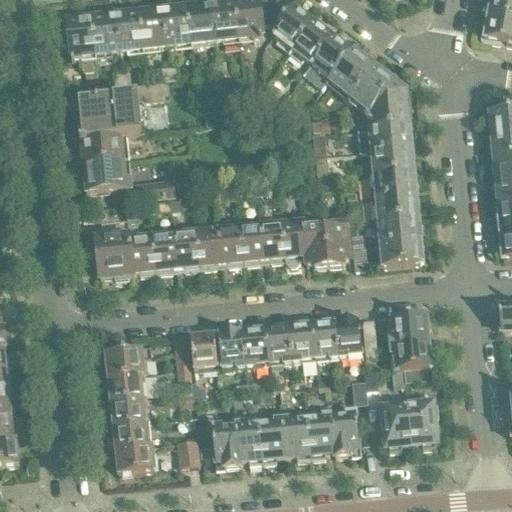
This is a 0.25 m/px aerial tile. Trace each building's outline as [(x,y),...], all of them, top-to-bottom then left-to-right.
[(490,18),(489,20),(511,24),(511,3),(493,0),(492,8),(489,9),(487,16),(490,18)] [(252,3),(233,5),(238,45),(254,43),(255,51),(260,50),(260,47),(263,46),(264,38),(262,22),(266,21),(265,16),(267,16),(265,5),(253,6),(252,3)] [(274,34),(277,37),(295,13),(283,4),(283,3),(270,4),(274,34)] [(218,10),(209,11),(213,48),(238,45),(233,5),(218,7),(218,10)] [(205,9),(186,11),(190,50),(213,48),(209,11),(205,12),(205,9)] [(170,16),(163,16),(166,53),(190,50),(186,11),(170,12),(170,16)] [(273,42),(293,57),(317,25),(303,14),(301,17),(295,13),(277,37),(273,42)] [(157,14),(138,16),(142,55),(166,53),(163,16),(157,17),(157,14)] [(122,21),(115,22),(119,58),(142,55),(138,16),(122,18),(122,21)] [(109,19),(92,21),(96,60),(119,58),(115,22),(110,22),(109,19)] [(511,24),(489,20),(488,29),(485,28),(483,38),(486,39),(486,41),(489,45),(490,45),(490,48),(511,51),(511,24)] [(74,26),(68,27),(72,67),(79,66),(80,74),(82,74),(83,76),(84,76),(84,79),(86,79),(87,89),(99,87),(96,60),(92,21),(74,23),(74,26)] [(293,57),(311,71),(333,42),(328,38),(330,35),(317,25),(293,57)] [(329,87),(330,88),(353,58),(352,57),(354,54),(342,43),(339,47),(333,42),(311,71),(330,86),(329,87)] [(262,67),(266,70),(274,60),(265,53),(262,67)] [(341,102),(349,108),(374,75),(367,69),(368,65),(361,60),(358,61),(353,58),(330,88),(344,99),(341,102)] [(219,80),(218,67),(210,68),(212,81),(219,80)] [(226,67),(218,67),(219,80),(227,79),(226,67)] [(178,72),(170,73),(171,86),(179,85),(178,72)] [(171,86),(170,73),(162,74),(163,86),(171,86)] [(367,121),(367,122),(393,89),(391,88),(392,84),(385,79),(382,80),(374,75),(349,108),(356,114),(359,110),(369,118),(367,121)] [(130,77),(122,78),(123,90),(131,90),(130,77)] [(123,90),(122,78),(114,79),(116,91),(123,90)] [(120,106),(76,112),(76,114),(78,114),(79,131),(78,131),(78,133),(84,133),(85,147),(126,142),(140,140),(141,140),(137,108),(143,107),(143,108),(147,108),(170,105),(168,89),(119,95),(120,106)] [(370,135),(370,137),(408,133),(407,131),(411,129),(410,120),(406,119),(405,106),(408,104),(407,95),(401,91),(398,93),(393,89),(367,122),(371,125),(374,125),(375,134),(370,135)] [(289,101),(281,111),(287,116),(295,106),(289,101)] [(494,132),(495,142),(511,140),(511,104),(505,107),(505,113),(492,114),(490,116),(492,130),(494,132)] [(329,126),(320,127),(321,137),(329,136),(329,126)] [(321,137),(320,127),(312,128),(313,137),(321,137)] [(354,128),(341,129),(342,135),(342,139),(355,138),(354,128)] [(366,149),(367,160),(410,156),(409,146),(412,144),(411,135),(408,134),(408,133),(370,137),(371,149),(366,149)] [(313,141),(315,162),(326,161),(324,140),(313,141)] [(495,166),(511,163),(511,140),(495,142),(496,149),(494,152),(495,166)] [(81,147),(84,172),(129,166),(126,142),(85,147),(81,147)] [(372,168),(373,182),(412,178),(412,177),(415,175),(414,166),(410,165),(410,156),(367,160),(368,168),(372,168)] [(326,161),(315,162),(317,183),(327,182),(326,161)] [(499,180),(500,188),(511,187),(511,163),(495,166),(496,178),(499,180)] [(129,166),(84,172),(87,200),(132,195),(129,166)] [(370,196),(371,206),(414,202),(413,192),(416,190),(415,181),(412,179),(412,178),(373,182),(375,195),(370,196)] [(309,185),(298,186),(299,199),(310,198),(309,185)] [(341,185),(321,187),(321,197),(342,195),(341,185)] [(136,190),(137,205),(175,201),(174,186),(136,190)] [(299,199),(298,186),(287,187),(288,200),(299,199)] [(499,210),(500,213),(511,212),(511,187),(500,188),(500,197),(498,199),(499,210)] [(266,189),(256,190),(258,203),(267,202),(266,189)] [(258,203),(256,190),(246,191),(247,204),(258,203)] [(223,194),(215,195),(216,207),(225,206),(223,194)] [(216,207),(215,195),(206,196),(207,208),(216,207)] [(346,198),(347,206),(358,205),(357,197),(346,198)] [(376,214),(378,228),(416,224),(415,223),(419,220),(418,212),(415,210),(414,202),(371,206),(372,214),(376,214)] [(179,205),(171,206),(171,213),(172,217),(180,217),(179,205)] [(358,205),(347,206),(348,215),(359,214),(358,205)] [(159,218),(157,207),(149,208),(151,219),(159,218)] [(502,239),(511,238),(511,212),(500,213),(500,215),(496,217),(497,226),(501,227),(502,238),(501,238),(501,239),(502,239)] [(345,222),(323,224),(327,274),(343,272),(343,268),(350,267),(345,222)] [(129,225),(129,228),(130,235),(130,239),(128,239),(134,279),(140,278),(141,282),(156,280),(152,242),(139,243),(137,224),(129,225)] [(311,226),(302,227),(306,267),(307,272),(314,271),(314,275),(327,274),(323,224),(311,226)] [(375,242),(376,251),(418,247),(417,238),(421,235),(420,227),(416,225),(416,224),(378,228),(379,241),(375,242)] [(302,227),(281,229),(285,267),(285,269),(287,269),(291,272),(296,271),(300,267),(306,267),(302,227)] [(130,235),(129,228),(103,231),(103,237),(92,239),(91,235),(90,235),(93,259),(98,259),(100,282),(115,281),(116,284),(134,283),(134,279),(128,239),(130,239),(130,235)] [(281,229),(261,231),(264,266),(271,266),(271,269),(285,267),(281,229)] [(261,231),(239,233),(243,272),(259,270),(259,267),(264,266),(261,231)] [(239,233),(217,235),(221,270),(228,270),(229,273),(243,272),(239,233)] [(217,235),(195,237),(199,276),(216,274),(216,271),(221,270),(217,235)] [(195,237),(173,240),(177,275),(185,274),(185,277),(199,276),(195,237)] [(511,238),(502,239),(503,249),(499,252),(500,260),(505,261),(505,264),(511,264),(511,238)] [(173,240),(152,242),(156,280),(172,279),(172,275),(177,275),(173,240)] [(364,241),(351,242),(353,253),(365,252),(364,244),(364,241)] [(418,247),(376,251),(378,274),(421,270),(420,268),(424,266),(423,258),(419,256),(418,247)] [(365,252),(353,253),(355,276),(367,275),(365,252)] [(511,312),(499,313),(502,338),(511,337),(511,312)] [(388,326),(390,352),(428,348),(427,336),(430,334),(429,326),(426,325),(426,322),(388,326)] [(334,327),(334,329),(338,365),(363,363),(360,327),(357,327),(354,325),(347,325),(345,328),(336,329),(336,327),(334,327)] [(364,330),(366,354),(374,353),(376,353),(374,329),(373,325),(364,326),(364,330)] [(314,331),(311,331),(315,367),(338,365),(334,329),(325,330),(323,328),(315,329),(314,331)] [(290,331),(288,332),(292,370),(315,367),(311,331),(310,331),(308,329),(301,330),(299,333),(290,334),(290,331)] [(267,336),(265,336),(268,372),(292,370),(288,332),(288,334),(279,335),(277,333),(269,333),(267,336)] [(241,336),(241,338),(245,374),(268,372),(265,336),(264,336),(262,334),(254,335),(252,337),(244,338),(243,336),(241,336)] [(245,374),(241,338),(232,339),(230,337),(223,338),(221,340),(219,340),(222,376),(245,374)] [(191,341),(194,377),(218,375),(215,341),(213,341),(213,339),(200,340),(201,343),(192,344),(192,341),(191,341)] [(174,343),(177,376),(190,375),(187,341),(174,343)] [(428,348),(390,352),(393,377),(404,376),(426,373),(430,373),(430,370),(433,368),(432,360),(429,358),(428,348)] [(0,352),(0,376),(9,376),(8,360),(4,359),(4,352),(0,352)] [(374,353),(366,354),(367,362),(375,361),(374,353)] [(109,382),(109,384),(146,380),(145,366),(152,365),(151,355),(106,360),(107,370),(106,372),(106,381),(109,382)] [(426,373),(404,376),(405,388),(427,386),(426,373)] [(190,375),(177,376),(178,386),(191,384),(190,375)] [(0,376),(0,400),(10,400),(10,399),(9,399),(8,393),(11,393),(9,376),(0,376)] [(405,388),(404,376),(393,377),(395,394),(406,393),(405,388)] [(364,380),(365,388),(367,410),(378,409),(377,387),(376,379),(364,380)] [(111,407),(111,408),(145,403),(149,403),(147,388),(143,389),(143,382),(146,381),(146,380),(109,384),(110,394),(108,396),(109,405),(111,407)] [(341,384),(341,381),(341,380),(317,382),(318,393),(320,393),(329,392),(342,391),(341,384)] [(341,381),(341,384),(342,391),(350,390),(349,380),(341,381)] [(294,386),(294,387),(295,395),(303,394),(302,385),(294,386)] [(191,388),(191,390),(192,399),(193,407),(206,405),(205,393),(197,394),(196,387),(191,388)] [(367,410),(365,388),(353,389),(355,411),(367,410)] [(237,401),(241,400),(256,399),(255,389),(247,389),(247,390),(236,391),(237,394),(237,401)] [(179,391),(180,400),(192,399),(191,390),(179,391)] [(330,404),(329,392),(320,393),(321,405),(330,404)] [(288,396),(280,397),(281,409),(289,408),(288,396)] [(192,399),(180,400),(182,415),(194,414),(193,407),(192,399)] [(0,400),(0,424),(14,423),(13,405),(9,406),(9,400),(10,400),(0,400)] [(241,400),(237,401),(233,401),(234,414),(242,413),(241,400)] [(234,414),(233,401),(225,402),(227,415),(234,414)] [(114,431),(147,428),(151,427),(150,412),(146,412),(145,403),(111,408),(112,418),(110,420),(111,428),(114,430),(114,431)] [(417,406),(407,407),(411,451),(422,450),(422,454),(434,453),(434,450),(438,449),(435,423),(438,423),(437,411),(434,412),(434,409),(417,410),(417,406)] [(411,451),(407,407),(381,410),(382,417),(379,417),(380,428),(383,428),(386,454),(389,454),(390,457),(402,456),(401,452),(411,451)] [(330,419),(335,459),(335,463),(352,461),(352,455),(360,454),(356,417),(330,419)] [(330,419),(306,422),(311,465),(325,464),(325,460),(335,459),(330,419)] [(306,422),(282,424),(286,464),(297,463),(298,467),(311,465),(306,422)] [(0,424),(0,448),(14,447),(13,441),(16,438),(14,423),(0,424)] [(282,424),(258,426),(262,470),(277,469),(276,465),(286,464),(282,424)] [(258,426),(235,428),(240,468),(250,467),(250,472),(262,470),(258,426)] [(116,453),(116,455),(152,451),(150,451),(147,428),(114,431),(115,441),(113,444),(114,451),(116,453)] [(240,472),(240,468),(235,428),(212,430),(216,468),(224,468),(225,474),(240,472)] [(16,447),(14,447),(0,448),(0,473),(19,471),(16,447)] [(200,472),(197,447),(177,449),(180,474),(200,472)] [(152,451),(116,455),(117,465),(115,468),(116,476),(119,478),(119,481),(155,477),(152,451)]
